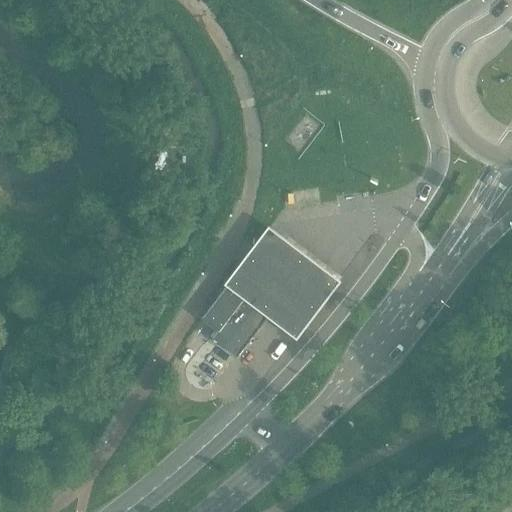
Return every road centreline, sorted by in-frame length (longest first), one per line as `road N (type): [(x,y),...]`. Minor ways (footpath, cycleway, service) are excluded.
road 1 (secondary): [(425,66),(422,90),(439,168),(403,232),(267,398),(125,511)]
road 2 (secondary): [(213,511),(342,389),(430,279)]
road 3 (secondary): [(430,279),(500,162)]
road 4 (secondary): [(430,279),(477,229),(511,174)]
road 5 (motorway): [(316,0),(425,66)]
